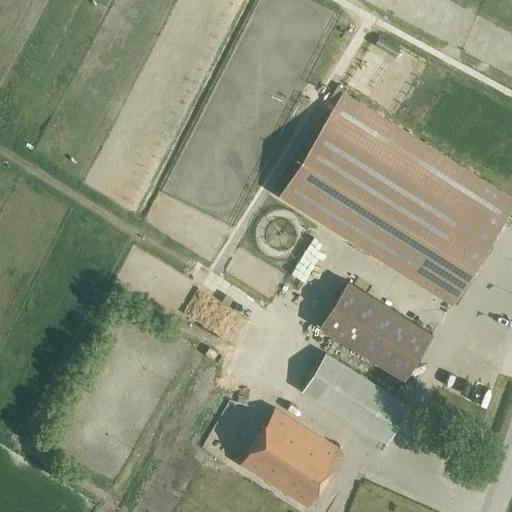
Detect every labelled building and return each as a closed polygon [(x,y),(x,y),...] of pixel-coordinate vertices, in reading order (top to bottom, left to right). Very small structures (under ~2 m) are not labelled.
[(274,194),(449,301),(511,198),(336,91),(274,194)] [(316,325),(402,377),(430,332),(344,280),(316,325)] [(300,390),(384,442),(408,404),(324,351),(300,390)] [(236,464),(302,505),(340,446),(274,405),(236,464)] [(398,511),(401,501),(358,491),(353,511),(398,511)]
